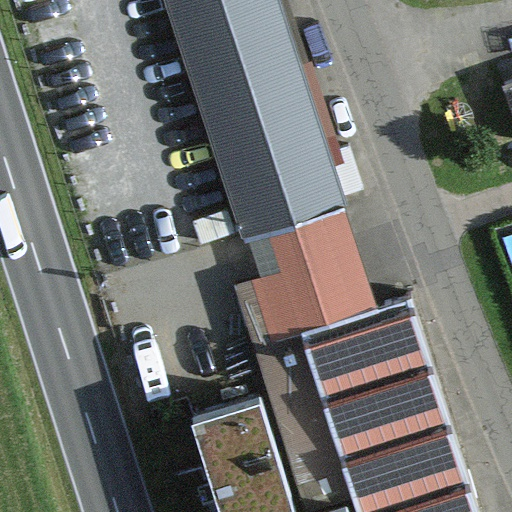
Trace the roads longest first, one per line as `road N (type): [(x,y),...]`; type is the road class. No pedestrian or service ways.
road 1 (unclassified): [(340,0),(511,422)]
road 2 (primary): [(114,511),(0,154)]
road 3 (unknown): [(362,54),(511,23)]
